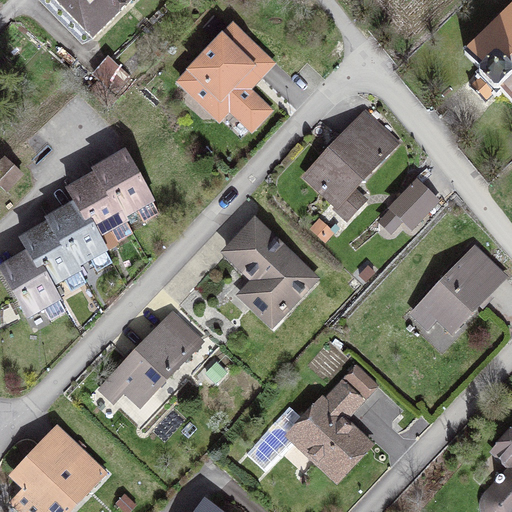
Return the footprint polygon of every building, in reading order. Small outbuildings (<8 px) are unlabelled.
[(36,0),(79,42),(121,0),(36,0)] [(511,7),(464,54),(481,71),(480,72),(478,71),(475,74),(477,76),(475,78),(477,80),(469,87),(485,103),(493,96),(494,98),(496,96),(498,98),(501,94),(500,93),(501,92),(511,103),(511,7)] [(245,85),(270,59),(228,21),(175,78),(216,117),(224,108),(244,126),(265,104),(245,85)] [(299,182),(333,211),(375,162),(341,133),(299,182)] [(154,199),(126,153),(94,172),(123,219),(154,199)] [(94,172),(64,191),(71,201),(95,237),(123,219),(94,172)] [(413,189),(389,215),(408,232),(432,206),(413,189)] [(70,267),(101,247),(95,237),(71,201),(40,220),(47,231),(70,267)] [(237,304),(268,331),(314,279),(248,222),(214,261),(249,291),(237,304)] [(47,231),(25,244),(30,252),(55,289),(76,276),(70,267),(47,231)] [(409,311),(442,340),(501,274),(468,244),(409,311)] [(7,267),(36,310),(59,295),(55,289),(30,252),(7,267)] [(123,395),(141,413),(157,398),(174,379),(205,344),(172,315),(98,394),(113,407),(123,395)] [(280,444),(336,490),(372,447),(316,401),(280,444)] [(7,510),(9,511),(71,511),(106,475),(53,425),(3,479),(20,495),(7,510)] [(469,480),(483,493),(505,511),(511,511),(511,447),(504,441),(469,480)] [(190,511),(213,511),(199,501),(190,511)]
